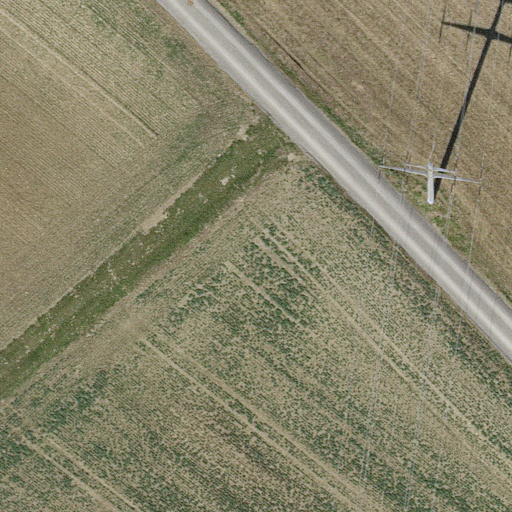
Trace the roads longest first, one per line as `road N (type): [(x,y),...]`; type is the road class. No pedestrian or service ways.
road 1 (track): [(182,0),(511,328)]
road 2 (track): [(0,381),(306,123)]
